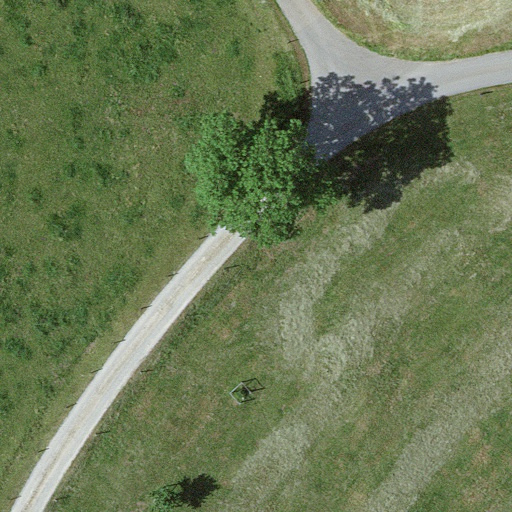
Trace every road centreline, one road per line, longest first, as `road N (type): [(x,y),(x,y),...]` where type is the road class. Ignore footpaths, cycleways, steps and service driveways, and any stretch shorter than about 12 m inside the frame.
road 1 (unclassified): [(362,101),(185,279),(95,394),(24,511)]
road 2 (unclassified): [(511,64),(362,101)]
road 3 (unclassified): [(362,101),(292,0)]
